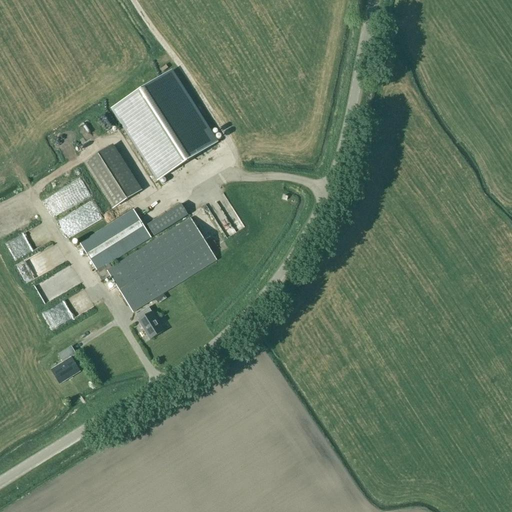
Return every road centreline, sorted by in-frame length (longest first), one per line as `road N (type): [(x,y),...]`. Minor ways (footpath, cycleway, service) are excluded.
road 1 (tertiary): [(0,482),(221,346),(257,313),(319,215),(373,0)]
road 2 (track): [(219,170),(228,140),(132,0)]
